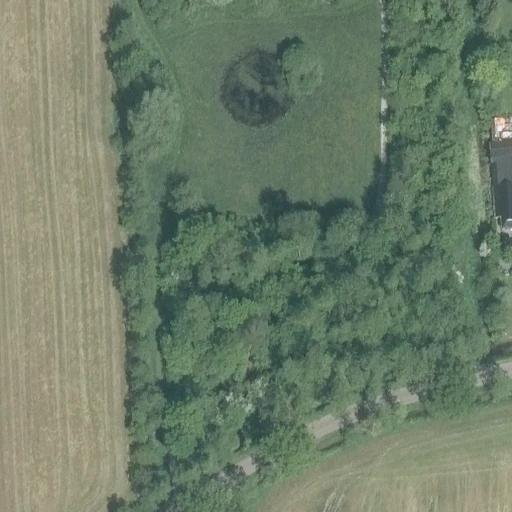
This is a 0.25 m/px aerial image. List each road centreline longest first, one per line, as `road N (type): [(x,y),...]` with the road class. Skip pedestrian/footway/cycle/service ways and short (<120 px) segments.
road 1 (unknown): [(141,0),(143,24),(179,88),(181,119),(159,239),(162,366),(176,389)]
road 2 (unclassified): [(180,511),(278,446),(374,405),(511,370)]
